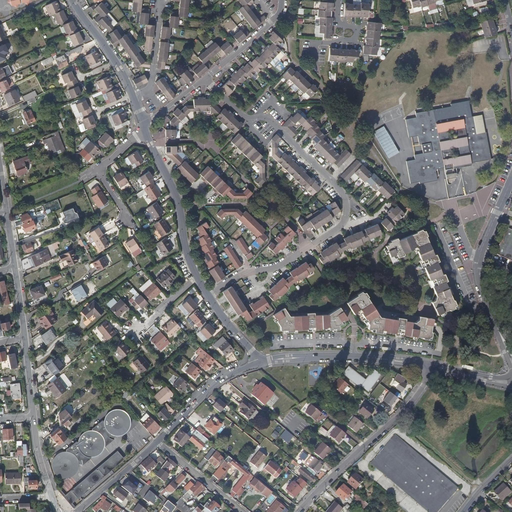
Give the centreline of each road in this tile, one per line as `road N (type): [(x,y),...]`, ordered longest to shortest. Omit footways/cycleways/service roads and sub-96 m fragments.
road 1 (residential): [(247,118),(265,117),(343,193),(347,209),(343,223),(309,249),(208,295)]
road 2 (residential): [(301,511),(394,423),(434,365)]
road 3 (unclassified): [(434,365),(353,357),(257,362)]
road 4 (residential): [(257,362),(225,375),(156,441)]
road 5 (residential): [(130,220),(98,171),(145,128)]
